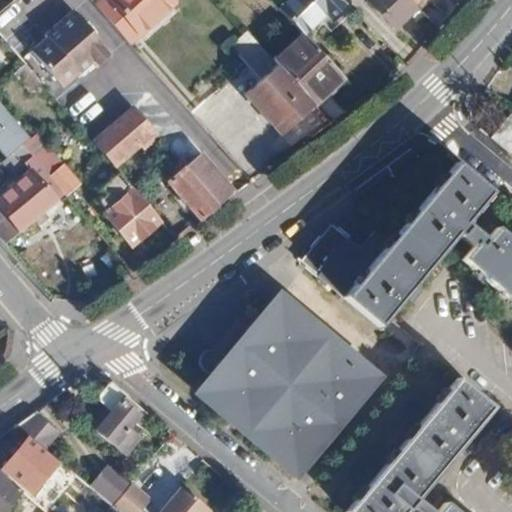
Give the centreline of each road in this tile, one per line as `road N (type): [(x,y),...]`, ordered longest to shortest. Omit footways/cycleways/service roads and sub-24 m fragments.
road 1 (tertiary): [(95,343),(418,110)]
road 2 (residential): [(95,343),(297,511)]
road 3 (tertiary): [(418,110),(511,0)]
